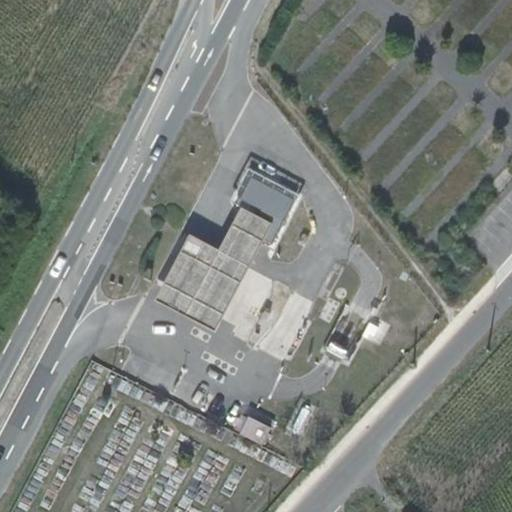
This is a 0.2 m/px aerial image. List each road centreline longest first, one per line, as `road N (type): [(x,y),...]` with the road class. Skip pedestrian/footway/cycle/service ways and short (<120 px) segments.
road 1 (primary): [(0,450),(216,41)]
road 2 (primary): [(193,0),(0,375)]
road 3 (residential): [(511,288),(311,511)]
